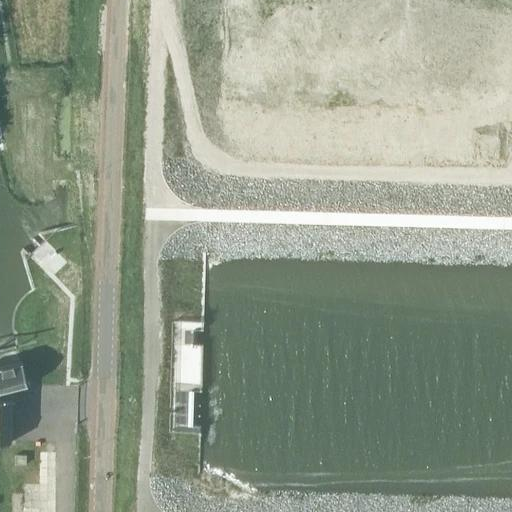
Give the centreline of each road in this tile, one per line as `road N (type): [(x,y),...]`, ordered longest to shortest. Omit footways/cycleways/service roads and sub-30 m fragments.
road 1 (tertiary): [(101,511),(118,0)]
road 2 (track): [(511,175),(297,172),(206,157),(161,4)]
